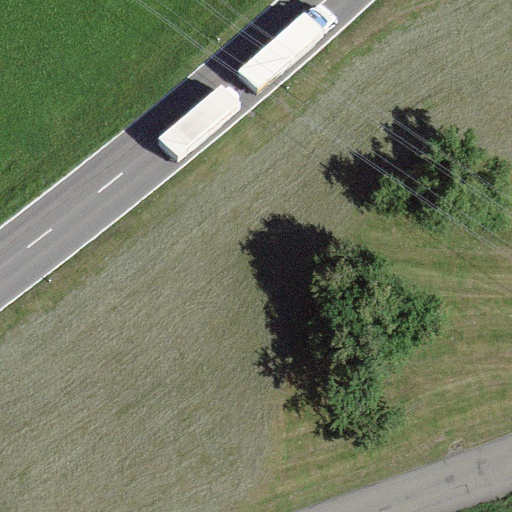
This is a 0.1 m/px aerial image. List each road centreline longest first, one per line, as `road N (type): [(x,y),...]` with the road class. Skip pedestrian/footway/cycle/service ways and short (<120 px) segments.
road 1 (secondary): [(0,270),(324,0)]
road 2 (tertiary): [(365,511),(511,459)]
